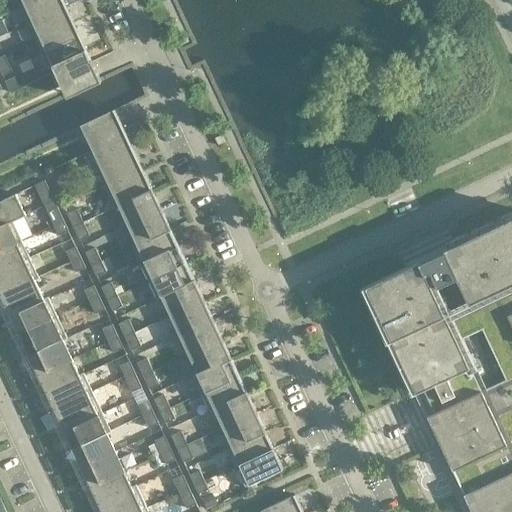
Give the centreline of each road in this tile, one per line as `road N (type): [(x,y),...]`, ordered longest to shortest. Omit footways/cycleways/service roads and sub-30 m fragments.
road 1 (residential): [(265,297),(131,0)]
road 2 (residential): [(511,179),(265,297)]
road 3 (residential): [(366,511),(265,297)]
road 4 (residential): [(54,511),(0,394)]
